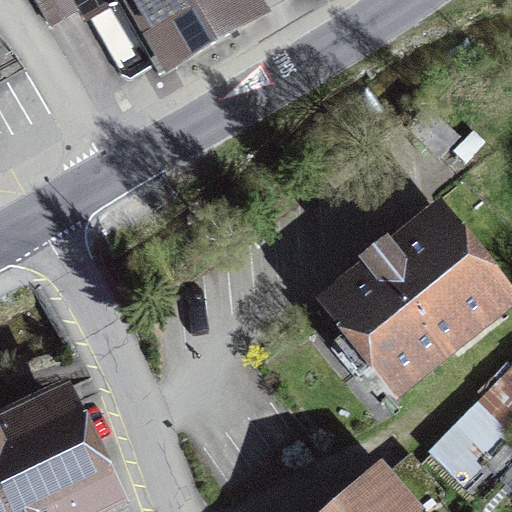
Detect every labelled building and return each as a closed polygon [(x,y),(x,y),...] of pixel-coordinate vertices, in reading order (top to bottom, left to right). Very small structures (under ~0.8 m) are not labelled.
[(35,0),(51,27),(77,11),(90,18),(116,2),(115,0),(35,0)] [(134,0),(150,28),(136,36),(158,75),(246,24),(232,0),(134,0)] [(426,108),(406,128),(439,159),(458,139),(426,108)] [(396,380),(497,300),(440,228),(398,260),(387,246),(363,265),(364,267),(355,274),(365,287),(338,308),(396,380)] [(511,360),(432,446),(476,486),(511,447),(511,360)] [(0,438),(0,511),(66,511),(105,494),(63,408),(0,438)] [(382,484),(350,511),(425,511),(444,495),(411,457),(381,483),(382,484)]
